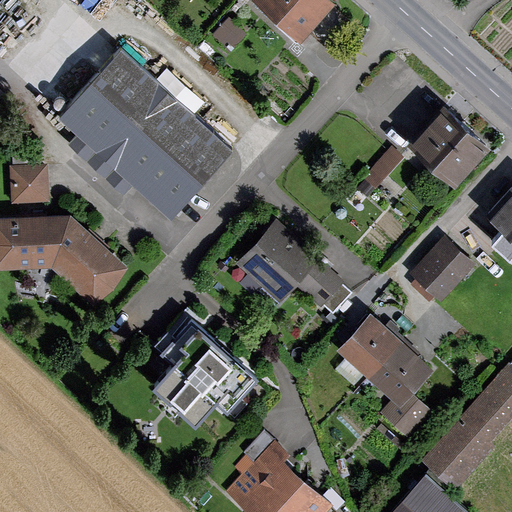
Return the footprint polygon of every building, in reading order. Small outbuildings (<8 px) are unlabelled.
[(324,1),(322,0),(251,0),(248,4),(288,40),(324,1)] [(231,152),(122,54),(64,118),(172,217),(231,152)] [(488,148),(445,111),(411,150),(454,188),(488,148)] [(379,183),(406,152),(394,142),(367,173),(379,183)] [(43,167),(11,168),(11,201),(44,200),(43,167)] [(511,186),(479,222),(511,252),(511,186)] [(276,215),(235,260),(280,300),(296,283),(319,305),(323,301),(333,311),(351,290),(341,281),(345,277),(276,215)] [(117,267),(62,220),(0,221),(0,265),(44,264),(89,301),(117,267)] [(470,265),(447,244),(413,281),(436,302),(470,265)] [(343,344),(372,370),(400,338),(370,312),(343,344)] [(249,374),(183,314),(152,348),(167,361),(142,388),(182,424),(206,398),(218,408),(249,374)] [(400,338),(372,370),(400,393),(386,409),(410,430),(430,408),(408,388),(429,364),(400,338)] [(511,357),(419,461),(451,490),(511,422),(511,357)] [(290,459),(266,437),(235,470),(244,478),(230,492),(251,511),(315,511),(319,508),(279,471),(290,459)] [(458,511),(422,479),(392,511),(458,511)]
